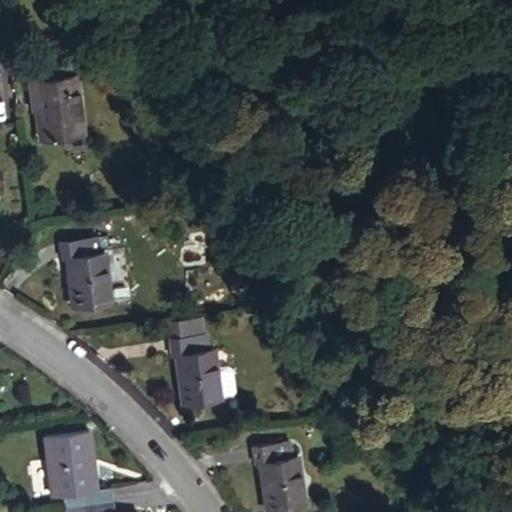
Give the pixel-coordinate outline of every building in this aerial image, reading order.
[(27,62),(31,96),(38,95),(39,106),(37,106),(41,136),(84,131),(73,57),(27,62)] [(38,95),(31,96),(33,107),(37,106),(39,106),(38,95)] [(110,299),(105,249),(98,250),(96,235),(60,239),(63,255),(67,255),(74,304),(110,299)] [(174,335),(204,331),(202,314),(172,319),(174,335)] [(217,365),(214,345),(208,346),(207,331),(204,331),(174,335),(171,335),(173,351),(177,351),(183,400),(221,396),(220,393),(217,365)] [(228,364),(217,365),(220,393),(231,392),(235,388),(232,368),(228,364)] [(63,491),(65,505),(113,499),(111,486),(97,487),(89,430),(44,435),(51,493),(63,491)] [(292,453),(290,439),(253,444),(255,460),(260,459),(267,509),(305,503),(298,453),(292,453)] [(114,511),(113,499),(65,505),(65,511),(138,511),(138,510),(120,511),(114,511)]
